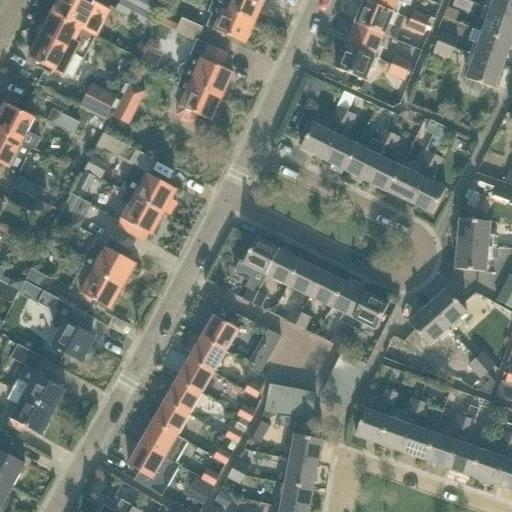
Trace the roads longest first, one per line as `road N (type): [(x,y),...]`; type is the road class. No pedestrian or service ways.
road 1 (residential): [(257,145),(424,238),(429,264),(413,280),(393,277),(226,202)]
road 2 (residential): [(226,202),(53,511)]
road 3 (residential): [(342,471),(353,459),(499,511)]
road 4 (residential): [(319,0),(257,145)]
